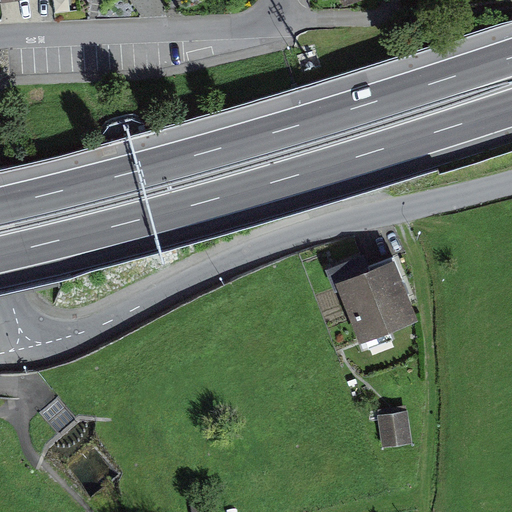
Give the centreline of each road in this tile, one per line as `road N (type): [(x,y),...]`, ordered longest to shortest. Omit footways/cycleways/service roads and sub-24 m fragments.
road 1 (motorway): [(511,56),(160,165),(0,205)]
road 2 (motorway): [(0,252),(176,209),(511,106)]
road 3 (unclassified): [(511,182),(265,244),(83,332),(25,348)]
road 4 (residential): [(276,0),(257,20),(222,27),(0,39)]
road 5 (unknown): [(275,3),(438,14)]
